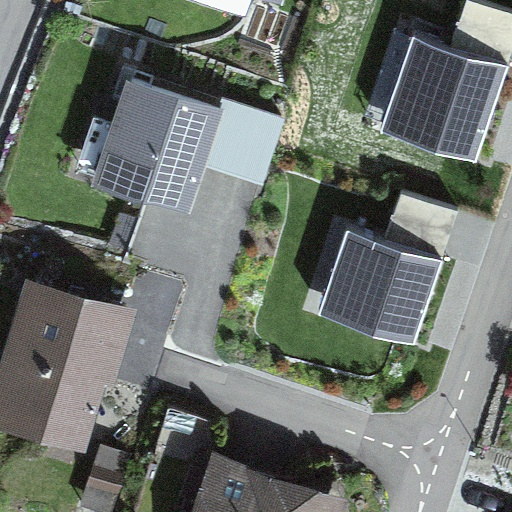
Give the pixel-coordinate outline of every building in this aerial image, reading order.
[(475,155),(507,60),(423,32),(391,126),(475,155)] [(131,78),(99,173),(184,202),(217,107),(131,78)] [(402,180),(386,221),(443,243),(459,201),(402,180)] [(331,310),(413,338),(441,254),(347,222),(333,264),(345,268),(331,310)] [(29,296),(7,372),(2,371),(0,378),(0,421),(43,434),(45,428),(79,439),(108,342),(118,345),(127,313),(68,295),(64,307),(29,296)] [(108,511),(111,511),(132,455),(103,444),(82,503),(108,511)] [(331,511),(333,505),(223,468),(207,511),(331,511)]
